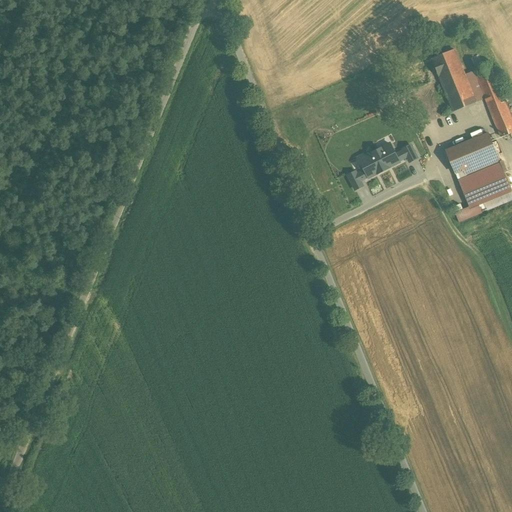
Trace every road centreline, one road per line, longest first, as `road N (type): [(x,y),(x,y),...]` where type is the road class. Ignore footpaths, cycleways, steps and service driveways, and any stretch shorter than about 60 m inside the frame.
road 1 (unclassified): [(214,0),(424,511)]
road 2 (unclassified): [(209,0),(0,498)]
